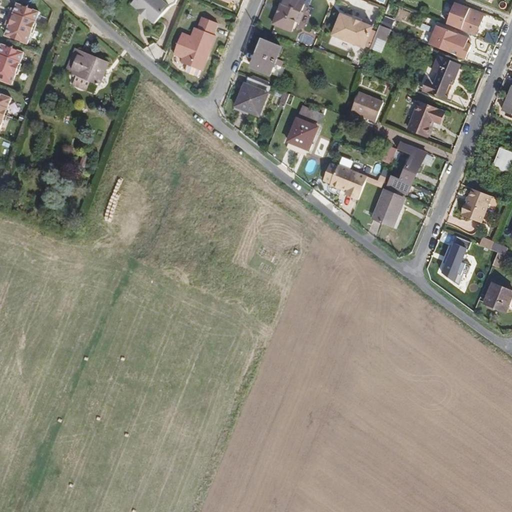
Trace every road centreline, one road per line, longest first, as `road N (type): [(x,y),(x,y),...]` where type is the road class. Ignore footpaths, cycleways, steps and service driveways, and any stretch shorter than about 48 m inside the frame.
road 1 (residential): [(411,279),(511,32)]
road 2 (residential): [(411,279),(208,119)]
road 3 (residential): [(208,119),(71,0)]
road 4 (residential): [(208,119),(255,0)]
road 5 (residential): [(511,352),(411,279)]
